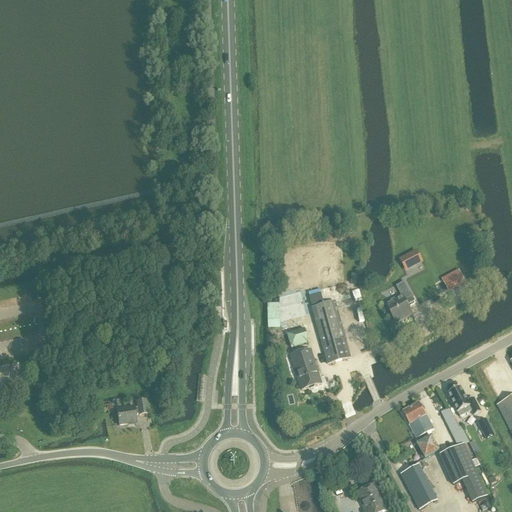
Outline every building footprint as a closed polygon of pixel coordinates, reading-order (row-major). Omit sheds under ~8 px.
[(416,251),(399,260),(406,273),(423,264),(416,251)] [(404,303),(411,299),(404,285),(396,289),(402,298),(386,307),(395,324),(411,316),(404,303)] [(324,304),(321,295),(309,298),(312,307),(324,304)] [(279,304),(267,305),(268,330),(280,330),(280,317),(297,316),(296,307),(285,307),(285,306),(279,307),(279,304)] [(327,366),(350,360),(335,304),(312,310),(327,366)] [(292,349),(309,344),(305,330),(288,335),(292,349)] [(315,389),(322,387),(311,352),(291,359),(302,393),(309,391),(310,392),(314,391),(315,389)] [(448,396),(458,414),(457,414),(458,414),(460,419),(472,412),(474,417),(481,414),(481,413),(474,400),(474,399),(468,403),(461,389),(448,396)] [(510,434),(511,433),(511,399),(496,408),(510,434)] [(116,411),(119,427),(136,424),(135,416),(139,416),(139,417),(147,416),(145,402),(137,403),(138,409),(134,410),(134,408),(129,409),(128,409),(116,411)] [(426,418),(419,406),(402,416),(409,427),(416,441),(433,432),(426,418)] [(466,441),(460,429),(457,430),(448,412),(440,416),(456,446),(466,441)] [(492,433),(491,431),(484,419),(477,423),(485,437),(492,433)] [(440,452),(431,437),(417,446),(425,460),(440,452)] [(440,457),(453,487),(463,483),(473,505),(488,498),(464,446),(440,457)] [(419,467),(401,476),(420,511),(427,508),(437,503),(419,467)] [(381,497),(376,486),(358,494),(365,511),(387,511),(383,503),(385,502),(383,496),(381,497)]
